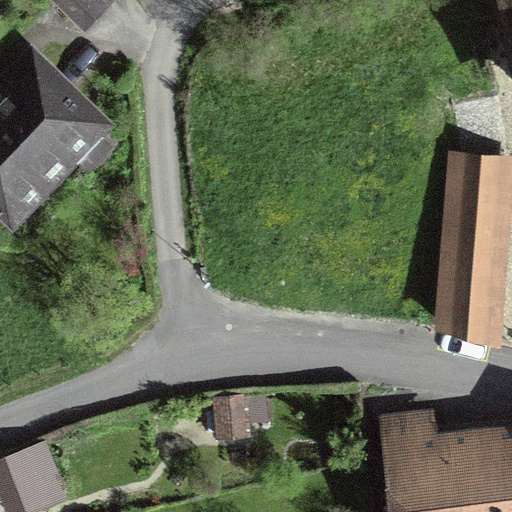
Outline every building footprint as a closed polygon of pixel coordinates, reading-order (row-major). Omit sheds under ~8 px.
[(104,5),(99,0),(56,0),(83,27),(104,5)] [(31,59),(0,91),(0,201),(11,212),(97,123),(31,59)] [(502,178),(457,175),(445,326),(492,338),(489,336),(502,178)] [(61,428),(5,450),(28,510),(84,488),(61,428)] [(511,511),(511,442),(491,444),(496,511),(511,511)] [(496,511),(491,444),(384,456),(390,511),(496,511)]
